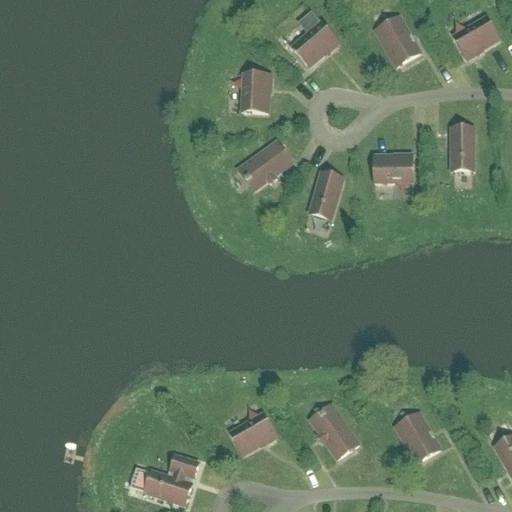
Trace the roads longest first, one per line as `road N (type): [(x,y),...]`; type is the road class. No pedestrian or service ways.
road 1 (residential): [(294,500),(379,495),(480,511)]
road 2 (residential): [(386,107),(339,145),(320,136),(316,113),(333,100),(368,105)]
road 3 (residential): [(386,107),(511,98)]
